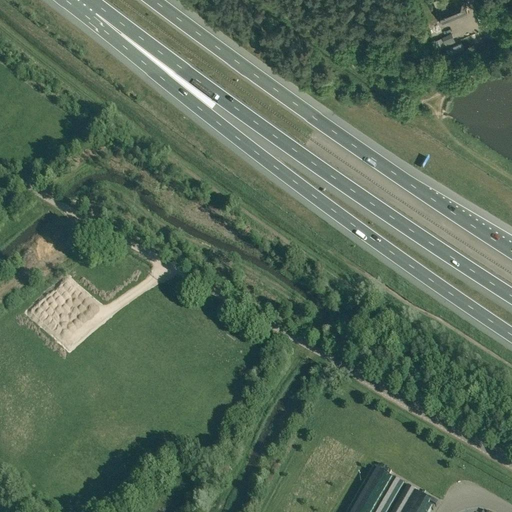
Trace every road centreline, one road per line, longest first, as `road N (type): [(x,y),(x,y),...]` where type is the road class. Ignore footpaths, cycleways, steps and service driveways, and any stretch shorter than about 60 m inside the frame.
road 1 (unclassified): [(511,465),(0,170)]
road 2 (motorway): [(100,8),(207,115),(511,335)]
road 3 (motorway): [(100,8),(511,296)]
road 4 (motorway): [(511,250),(151,0)]
